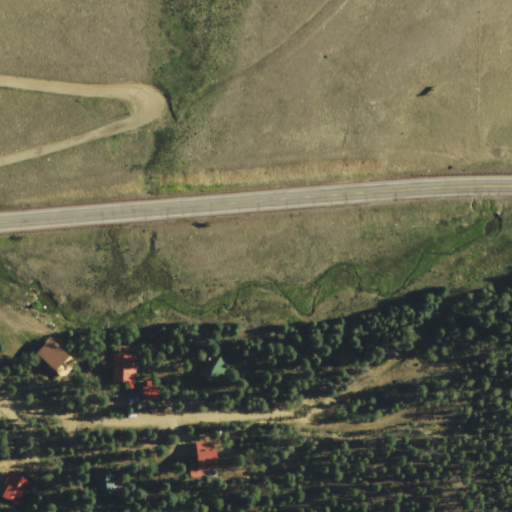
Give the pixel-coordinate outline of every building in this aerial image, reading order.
[(36,351),(61,378),(76,364),(51,337),(36,351)] [(200,375),(216,381),(226,357),(210,351),(200,375)] [(113,381),(134,381),(135,354),(114,354),(113,381)] [(145,386),(146,400),(161,399),(160,385),(145,386)] [(198,441),(199,457),(190,458),(191,477),(204,477),(204,469),(219,468),(217,440),(198,441)] [(97,469),(98,493),(115,492),(113,468),(97,469)] [(3,495),(18,504),(31,481),(11,470),(4,482),(9,484),(3,495)]
